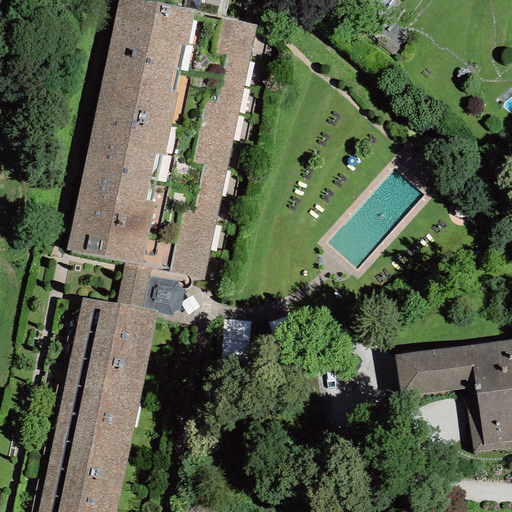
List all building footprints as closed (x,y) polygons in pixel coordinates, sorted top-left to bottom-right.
[(256,25),(131,0),(117,0),(67,250),(123,262),(151,267),(205,278),(256,25)] [(358,0),(382,16),(393,0),(358,0)] [(143,309),(151,267),(123,262),(115,304),(143,309)] [(115,304),(80,297),(38,511),(116,511),(156,312),(143,309),(115,304)] [(223,358),(248,359),(249,318),(224,318),(223,358)] [(511,348),(394,365),(400,405),(463,396),(472,459),(511,453),(511,348)]
